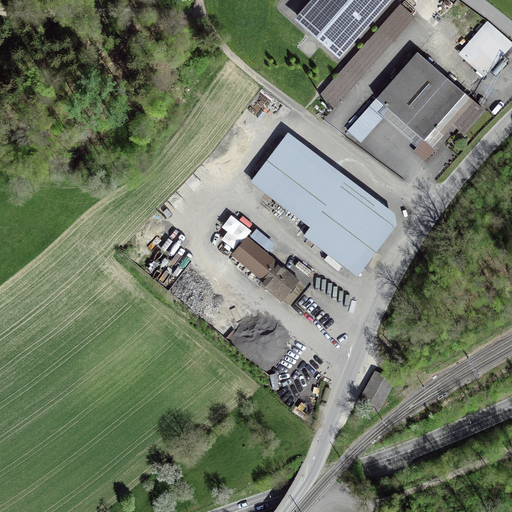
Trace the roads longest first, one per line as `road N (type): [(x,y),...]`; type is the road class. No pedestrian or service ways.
road 1 (tertiary): [(511,123),(433,210),(364,339),(297,495)]
road 2 (primary): [(233,511),(511,406)]
road 3 (track): [(0,11),(199,8)]
road 4 (track): [(337,511),(511,452)]
